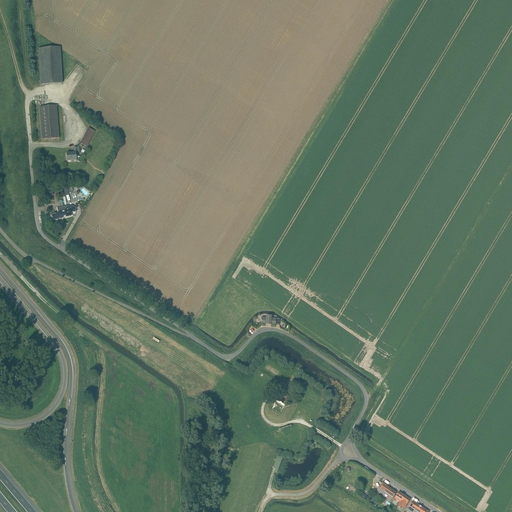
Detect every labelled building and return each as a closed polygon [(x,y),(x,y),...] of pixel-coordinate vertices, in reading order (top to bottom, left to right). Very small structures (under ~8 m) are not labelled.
[(41,85),(62,83),(60,48),(38,50),(41,85)] [(41,140),(59,138),(56,106),(39,108),(41,140)] [(85,147),(94,132),(88,129),(80,144),(85,147)] [(67,162),(72,161),(76,161),(76,153),(79,153),(78,147),(73,148),(74,153),(66,154),(67,162)] [(64,206),(62,207),(65,218),(71,216),(70,213),(76,212),(75,208),(71,206),(69,206),(68,206),(67,205),(67,206),(64,206)] [(58,213),(50,215),(52,221),(58,220),(65,218),(62,207),(61,207),(57,208),(58,213)] [(261,320),(261,325),(266,325),(271,326),(271,325),(276,326),(276,325),(280,325),(280,320),(276,319),(277,319),(272,319),(272,317),(271,316),(267,316),(266,318),(262,318),(261,320)] [(284,404),(277,401),(275,403),(271,401),(270,402),(274,405),(272,410),(281,414),(286,405),(286,406),(288,401),(289,397),(288,397),(284,404)] [(279,432),(282,432),(284,437),(291,435),(289,429),(292,427),(291,425),(278,430),(279,432)] [(283,457),(278,455),(273,468),(275,469),(274,472),(277,473),(283,457)] [(391,501),(393,497),(396,493),(383,483),(377,491),(383,494),(382,495),(385,497),(391,501)] [(400,503),(404,496),(399,492),(394,500),(395,500),(400,503)] [(410,500),(404,496),(400,503),(398,506),(403,510),(410,500)] [(407,511),(413,511),(418,505),(413,501),(408,509),(409,510),(408,511),(407,511)]
